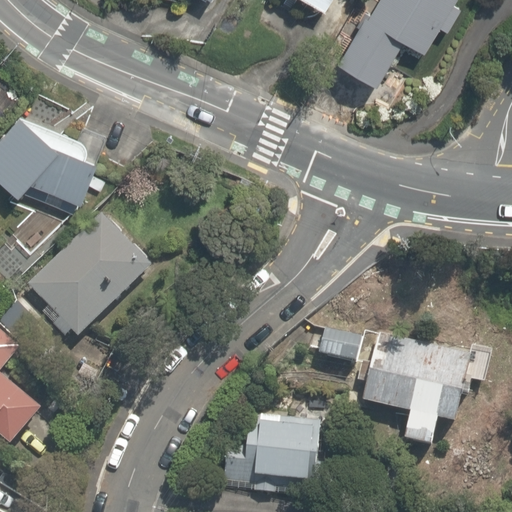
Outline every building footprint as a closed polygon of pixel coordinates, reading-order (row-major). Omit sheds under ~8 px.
[(290,0),(315,15),(323,0),(290,0)] [(379,0),(371,14),(365,11),(332,67),(375,92),(401,46),(421,58),(438,28),(448,33),(462,8),(455,4),(457,0),(379,0)] [(21,196),(66,215),(79,162),(45,150),(8,119),(0,128),(0,192),(5,197),(17,183),(24,186),(21,196)] [(98,214),(23,288),(73,339),(148,266),(98,214)] [(0,449),(1,450),(34,410),(0,381),(0,364),(14,348),(0,336),(0,449)] [(357,361),(347,402),(396,414),(389,442),(425,451),(431,424),(443,427),(461,353),(400,338),(395,357),(381,354),(382,349),(368,345),(364,363),(357,361)] [(486,352),(469,349),(462,383),(478,387),(486,352)] [(313,454),(306,453),(308,440),(315,441),(317,426),(303,424),(303,420),(251,414),(250,429),(232,427),(230,449),(221,448),(218,476),(244,479),(296,485),(296,478),(303,479),(310,480),(313,454)]
